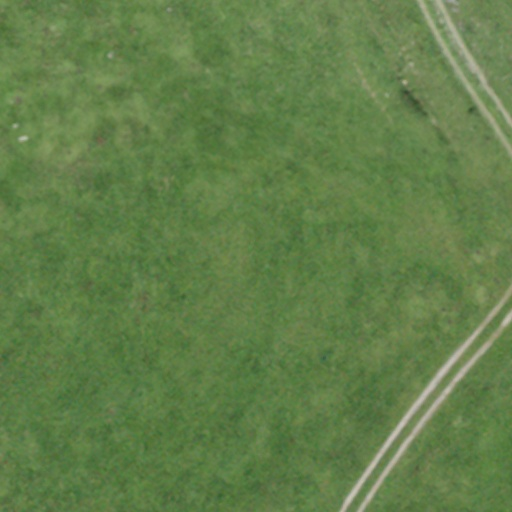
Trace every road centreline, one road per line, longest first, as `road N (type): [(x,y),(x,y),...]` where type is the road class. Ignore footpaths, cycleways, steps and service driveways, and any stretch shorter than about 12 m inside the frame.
road 1 (track): [(511,311),(362,511)]
road 2 (track): [(437,0),(511,135)]
